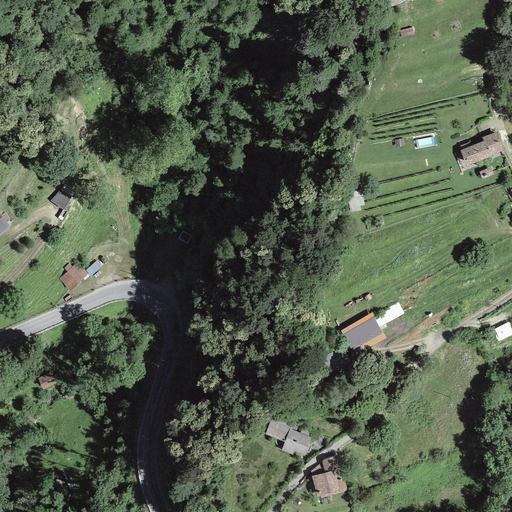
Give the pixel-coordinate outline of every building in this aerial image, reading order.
[(412,2),(410,0),(392,0),(396,9),(412,2)] [(419,14),(415,5),(405,8),(409,18),(419,14)] [(483,141),(460,150),(466,166),(490,157),(490,155),(503,150),(496,132),(482,138),(483,141)] [(491,167),(479,172),(482,179),(494,174),(491,167)] [(61,188),(50,201),(63,210),(72,196),(61,188)] [(365,191),(352,193),(355,212),(369,210),(365,191)] [(0,234),(9,226),(0,215),(0,234)] [(97,260),(85,271),(88,274),(90,276),(101,266),(97,260)] [(69,263),(64,268),(67,272),(59,279),(70,291),(88,274),(85,271),(77,262),(72,267),(69,263)] [(385,337),(372,314),(341,331),(355,355),(385,337)] [(56,384),(51,372),(37,378),(42,390),(56,384)] [(297,426),(277,417),(270,434),(290,443),(286,452),(296,456),(298,452),(308,456),(317,434),(305,429),(303,434),(295,431),(297,426)] [(350,491),(340,458),(326,462),(329,473),(317,477),(323,499),(350,491)]
